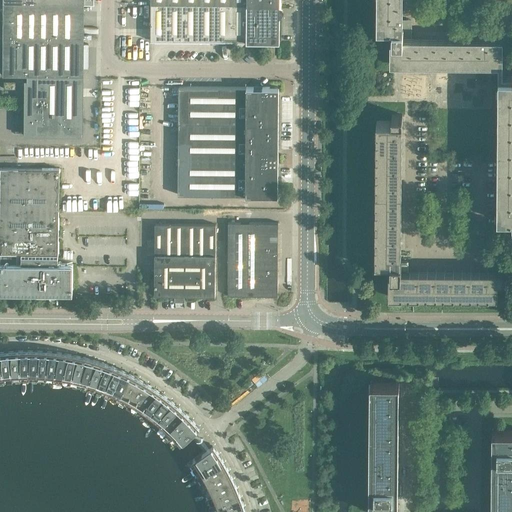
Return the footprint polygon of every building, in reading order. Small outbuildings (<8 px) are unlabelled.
[(81,136),(81,97),(83,3),(93,3),(92,0),(1,0),(0,75),(25,75),(25,79),(22,79),(22,135),(81,136)] [(150,0),(150,40),(279,41),(279,0),(150,0)] [(398,28),(398,18),(398,0),(377,0),(377,28),(392,28),(392,41),(393,41),(392,63),(498,64),(498,42),(410,41),(410,37),(410,29),(398,28)] [(511,78),(498,78),(497,78),(496,218),(511,219),(511,225),(511,224),(511,78)] [(267,87),(178,87),(177,195),(278,195),(278,168),(280,168),(280,150),(278,150),(278,96),(281,96),(281,91),(284,91),(284,84),(267,83),(267,87)] [(402,114),(392,114),(392,121),(377,121),(375,261),(390,261),(390,274),(388,274),(388,296),(497,297),(498,282),(504,282),(504,271),(497,271),(497,275),(402,274),(402,271),(401,271),(401,269),(408,269),(408,261),(401,261),(401,260),(398,260),(399,121),(402,121),(402,114)] [(58,209),(65,209),(130,210),(130,148),(41,148),(17,147),(17,168),(0,168),(0,253),(0,255),(0,293),(72,294),(72,264),(57,264),(57,254),(58,254),(58,209)] [(227,222),(227,295),(276,296),(277,222),(227,222)] [(153,294),(174,295),(214,295),(215,224),(154,224),(153,294)] [(10,376),(19,375),(18,351),(8,352),(10,376)] [(27,351),(18,351),(19,375),(28,375),(27,351)] [(28,375),(36,375),(37,351),(27,351),(28,375)] [(47,352),(37,351),(36,375),(45,376),(47,352)] [(8,352),(0,353),(0,363),(2,377),(10,376),(8,352)] [(45,376),(53,376),(56,353),(47,352),(45,376)] [(66,354),(56,353),(53,376),(62,378),(66,354)] [(66,354),(62,378),(70,379),(75,356),(66,354)] [(75,356),(70,379),(79,381),(85,358),(75,356)] [(85,358),(79,381),(87,383),(94,361),(85,358)] [(94,361),(87,383),(95,386),(103,364),(94,361)] [(103,364),(95,386),(103,389),(112,367),(103,364)] [(112,367),(103,389),(111,393),(121,371),(112,367)] [(121,371),(111,393),(119,396),(130,375),(121,371)] [(119,396),(127,400),(138,380),(130,375),(119,396)] [(127,400),(134,405),(147,385),(138,380),(127,400)] [(394,483),(394,382),(373,382),(372,511),(394,511),(394,497),(400,497),(400,483),(394,483)] [(141,409),(155,390),(147,385),(134,405),(141,409)] [(148,414),(162,395),(155,390),(141,409),(148,414)] [(148,414),(155,420),(170,401),(162,395),(148,414)] [(155,420),(162,425),(177,408),(170,401),(155,420)] [(162,425),(168,431),(184,414),(177,408),(162,425)] [(168,431),(174,437),(191,421),(184,414),(168,431)] [(191,421),(174,437),(180,444),(198,428),(191,421)] [(511,511),(511,429),(494,429),(494,448),(493,511),(511,511)] [(212,446),(203,452),(192,460),(197,467),(217,454),(212,446)] [(217,454),(197,467),(202,474),(222,462),(217,454)] [(222,462),(202,474),(206,482),(227,471),(222,462)] [(227,471),(206,482),(210,489),(231,479),(227,471)] [(231,479),(210,489),(213,497),(235,488),(231,479)] [(235,488),(213,497),(216,505),(238,497),(235,488)] [(238,497),(216,505),(218,511),(223,511),(242,506),(238,497)]
